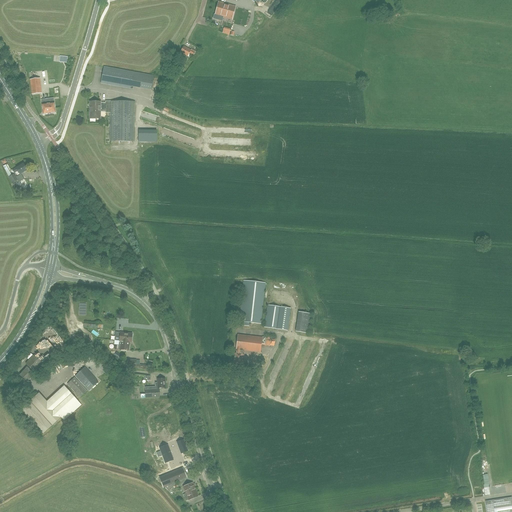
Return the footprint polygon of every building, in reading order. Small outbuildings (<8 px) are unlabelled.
[(235,6),(219,2),(215,15),(232,19),(235,6)] [(193,55),(195,52),(192,50),(191,51),(184,46),(180,53),(187,56),(189,53),(193,55)] [(153,76),(104,68),(101,83),(131,89),(131,86),(151,89),(153,76)] [(41,93),(39,79),(31,80),(33,94),(41,93)] [(46,98),(60,97),(60,89),(45,90),(46,98)] [(54,113),(55,111),(54,103),(46,104),(46,101),(42,102),(43,113),(44,114),(48,114),(51,114),(51,113),(54,113)] [(90,119),(100,119),(100,112),(106,112),(111,112),(111,141),(134,141),(134,101),(106,101),(106,103),(101,103),(101,102),(90,102),(90,119)] [(139,130),(139,141),(157,141),(157,130),(139,130)] [(20,174),(27,170),(23,164),(20,167),(19,166),(13,170),(14,173),(18,171),(20,174)] [(9,177),(12,176),(6,165),(3,166),(9,177)] [(21,174),(16,177),(14,174),(12,176),(9,177),(8,178),(12,184),(18,180),(20,182),(24,179),(21,174)] [(249,326),(249,323),(261,324),(265,283),(244,281),(239,325),(249,326)] [(267,305),(264,327),(287,331),(291,309),(267,305)] [(299,312),(296,332),(308,334),(311,314),(299,312)] [(132,334),(120,333),(115,332),(115,336),(120,337),(119,349),(129,351),(130,342),(131,342),(132,334)] [(247,357),(243,357),(244,351),(261,353),(261,345),(274,346),(275,338),(262,337),(238,335),(235,354),(234,353),(233,364),(246,365),(247,357)] [(25,364),(35,373),(43,364),(33,355),(25,364)] [(132,369),(147,370),(148,366),(136,365),(136,360),(126,359),(126,366),(132,367),(132,369)] [(329,376),(334,363),(328,360),(323,374),(329,376)] [(27,367),(20,375),(27,382),(34,374),(27,367)] [(89,391),(98,382),(94,378),(85,368),(76,377),(85,387),(85,386),(89,391)] [(275,390),(278,373),(272,372),(269,389),(275,390)] [(80,398),(87,391),(74,378),(67,384),(80,398)] [(159,388),(165,388),(165,379),(157,379),(157,383),(155,383),(155,387),(145,387),(145,390),(145,394),(140,395),(141,398),(159,397),(159,388)] [(47,402),(39,393),(21,410),(43,434),(61,418),(64,421),(81,405),(65,386),(47,402)] [(181,453),(187,451),(183,440),(177,442),(179,446),(180,450),(181,453)] [(163,456),(165,462),(173,460),(168,446),(160,449),(161,451),(156,453),(158,458),(163,456)] [(164,487),(187,478),(183,468),(160,478),(164,487)] [(189,500),(198,497),(192,483),(183,487),(189,500)] [(511,511),(511,498),(511,497),(485,501),(486,511),(511,511)]
